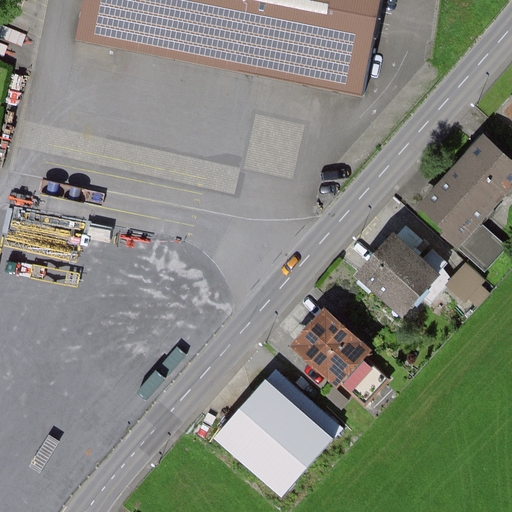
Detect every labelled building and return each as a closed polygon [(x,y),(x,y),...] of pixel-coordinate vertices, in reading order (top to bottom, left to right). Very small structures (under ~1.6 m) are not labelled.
[(384,0),(86,0),(86,6),(79,39),(121,47),(123,38),(317,75),(316,80),(315,86),(366,96),(384,0)] [(511,102),(502,114),(511,122),(511,102)] [(511,161),(482,135),(418,206),(460,244),(511,185),(511,161)] [(353,276),(400,319),(440,275),(393,233),(353,276)] [(324,309),(289,347),(337,390),(372,353),(324,309)] [(275,368),(213,439),(281,499),(344,429),(275,368)]
